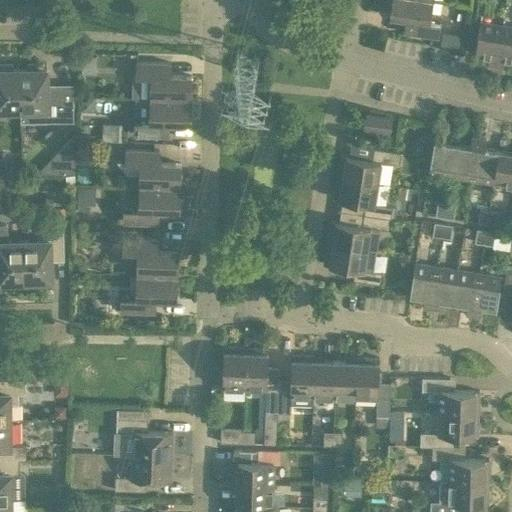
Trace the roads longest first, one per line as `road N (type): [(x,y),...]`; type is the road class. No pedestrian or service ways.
road 1 (residential): [(217,317),(205,281),(210,42),(212,8),(226,0)]
road 2 (residential): [(300,318),(342,62)]
road 3 (residential): [(300,318),(408,338),(467,338),(511,370)]
road 4 (residential): [(202,511),(200,341),(217,317)]
road 5 (residential): [(511,107),(342,62)]
